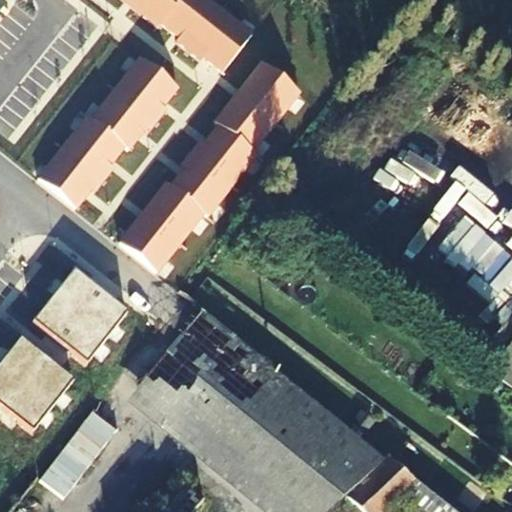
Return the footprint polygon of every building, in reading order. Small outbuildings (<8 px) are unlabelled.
[(156,30),(160,26),(180,0),(131,0),(147,12),(142,19),(156,30)] [(175,45),(187,54),(219,13),(203,0),(180,0),(160,26),(178,41),(175,45)] [(202,60),(221,75),(251,37),(219,13),(187,54),(199,64),(202,60)] [(176,91),(138,61),(114,92),(155,125),(165,113),(161,110),(176,91)] [(298,95),(260,66),(249,80),(256,86),(246,98),(243,101),(274,125),(298,95)] [(155,125),(114,92),(90,122),(86,119),(85,120),(122,150),(127,153),(142,134),(146,137),(155,125)] [(274,125),(243,101),(231,116),(225,111),(213,126),(217,129),(255,159),(255,157),(251,154),(274,125)] [(61,150),(103,183),(112,171),(108,168),(113,161),(122,150),(85,120),(61,150)] [(255,159),(217,129),(207,141),(203,147),(199,144),(189,156),(230,189),(255,159)] [(61,150),(36,182),(74,211),(89,192),(93,195),(103,183),(61,150)] [(230,189),(189,156),(180,168),(183,171),(169,190),(207,219),(230,189)] [(207,219),(169,190),(165,186),(154,201),(160,206),(150,219),(148,222),(179,246),(202,216),(207,219)] [(129,232),(118,246),(155,276),(179,246),(148,222),(136,237),(129,232)] [(125,318),(73,279),(34,329),(84,371),(125,318)] [(385,460),(202,312),(126,405),(259,511),(340,511),(347,508),(385,460)] [(511,340),(488,372),(511,389),(511,340)] [(73,386),(21,347),(0,374),(0,411),(33,439),(73,386)] [(449,511),(385,460),(347,508),(352,511),(394,511),(401,504),(410,511),(449,511)] [(179,496),(164,511),(193,511),(196,510),(179,496)]
